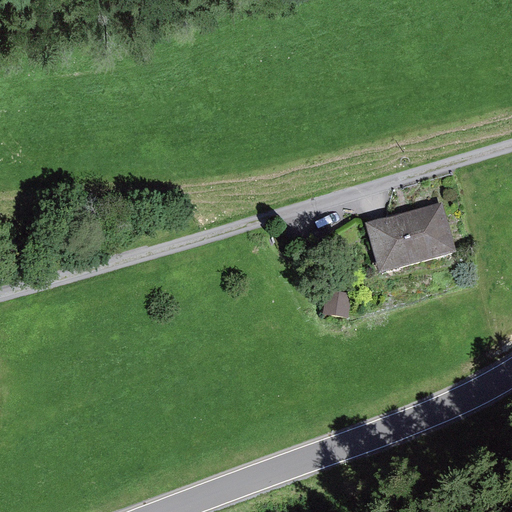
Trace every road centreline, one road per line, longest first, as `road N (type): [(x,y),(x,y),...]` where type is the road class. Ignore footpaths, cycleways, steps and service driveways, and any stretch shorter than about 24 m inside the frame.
road 1 (track): [(0,299),(511,147)]
road 2 (tertiary): [(511,374),(185,511)]
